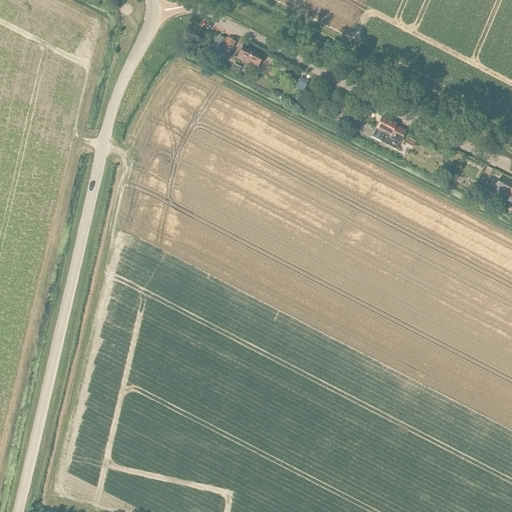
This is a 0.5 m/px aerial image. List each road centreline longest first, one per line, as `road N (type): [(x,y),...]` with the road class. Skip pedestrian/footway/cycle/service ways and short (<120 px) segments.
road 1 (unclassified): [(16,511),(107,121),(155,11)]
road 2 (track): [(128,152),(179,60),(511,231)]
road 3 (track): [(101,146),(128,152),(48,500),(97,511)]
road 4 (unclassified): [(155,11),(208,13),(511,171)]
road 5 (track): [(101,146),(75,139),(0,468)]
road 6 (track): [(511,127),(267,0)]
road 7 (track): [(62,0),(103,20),(75,139)]
